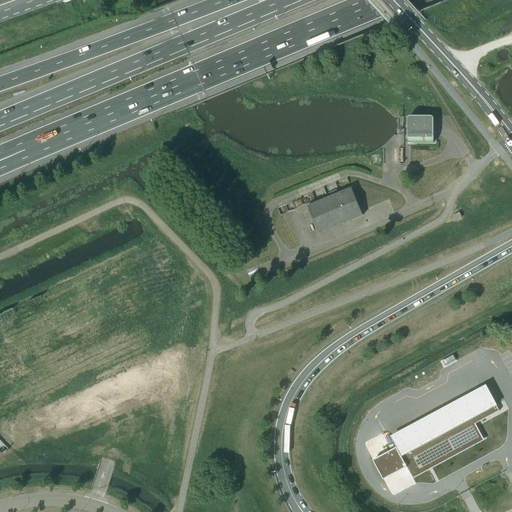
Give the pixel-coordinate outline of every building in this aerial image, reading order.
[(407,119),(407,136),(407,143),(434,143),(433,119),(433,118),(433,117),(432,117),(431,116),(410,116),(409,116),(409,117),(408,117),(408,118),(407,118),(407,119)] [(362,215),(351,187),(307,206),(318,234),(362,215)] [(459,212),(453,215),(455,220),(461,217),(459,212)] [(164,255),(137,267),(152,300),(179,288),(164,255)] [(137,267),(110,280),(126,313),(152,300),(137,267)] [(110,280),(83,292),(99,325),(126,313),(110,280)] [(83,292),(57,305),(72,338),(99,325),(83,292)] [(57,305),(30,317),(45,350),(72,338),(57,305)] [(156,316),(155,323),(175,326),(178,306),(156,316)] [(139,325),(138,331),(153,333),(155,323),(156,316),(139,325)] [(30,317),(3,330),(19,363),(45,350),(30,317)] [(155,323),(153,333),(173,336),(175,326),(155,323)] [(3,330),(0,331),(0,371),(19,363),(3,330)] [(138,331),(136,341),(152,343),(153,333),(138,331)] [(153,333),(152,343),(172,347),(173,336),(153,333)] [(136,341),(134,351),(150,354),(152,343),(136,341)] [(152,343),(150,354),(170,357),(172,347),(152,343)] [(134,351),(133,362),(149,364),(150,354),(134,351)] [(150,354),(149,364),(169,367),(170,357),(150,354)] [(133,362),(131,372),(147,374),(149,364),(133,362)] [(149,364),(147,374),(167,377),(169,367),(149,364)] [(131,372),(130,382),(145,385),(147,374),(131,372)] [(147,374),(145,385),(165,388),(167,377),(147,374)] [(130,382),(128,393),(144,395),(145,385),(130,382)] [(145,385),(144,395),(164,398),(165,388),(145,385)] [(387,431),(364,443),(392,497),(416,485),(411,476),(406,468),(397,472),(387,454),(399,447),(401,453),(402,453),(404,456),(472,418),(475,424),(500,411),(486,385),(389,436),(387,431)] [(128,393),(126,403),(142,405),(144,395),(128,393)] [(2,395),(0,405),(0,415),(9,416),(12,396),(2,395)] [(144,395),(142,405),(162,408),(164,398),(144,395)] [(12,396),(9,416),(19,418),(22,398),(12,396)] [(22,398),(19,418),(29,420),(32,400),(22,398)] [(32,400),(29,420),(40,421),(43,401),(32,400)] [(43,401),(40,421),(50,423),(53,403),(43,401)] [(53,403),(50,423),(60,424),(63,404),(53,403)] [(126,403),(125,413),(141,416),(142,405),(126,403)] [(63,404),(60,424),(71,426),(74,406),(63,404)] [(142,405),(141,416),(161,419),(162,408),(142,405)] [(74,406),(71,426),(81,427),(84,407),(74,406)] [(84,407),(81,427),(91,429),(94,409),(84,407)] [(94,409),(91,429),(106,431),(109,411),(94,409)] [(125,413),(123,423),(139,426),(141,416),(125,413)] [(0,415),(0,423),(14,437),(16,438),(19,418),(9,416),(0,415)] [(141,416),(139,426),(159,429),(161,419),(141,416)] [(19,418),(16,438),(26,439),(29,420),(19,418)] [(399,447),(387,454),(397,472),(406,468),(411,476),(483,438),(475,424),(472,418),(404,456),(402,453),(401,453),(399,447)] [(29,420),(26,439),(37,441),(40,421),(29,420)] [(40,421),(37,441),(47,443),(50,423),(40,421)] [(50,423),(47,443),(57,444),(60,424),(50,423)] [(123,423),(122,434),(137,436),(138,436),(139,426),(123,423)] [(60,424),(57,444),(68,446),(71,426),(60,424)] [(71,426),(68,446),(78,447),(81,427),(71,426)] [(139,426),(138,436),(147,438),(158,439),(159,429),(139,426)] [(81,427),(78,447),(88,449),(91,429),(81,427)] [(91,429),(88,449),(103,451),(106,431),(91,429)] [(122,434),(119,454),(134,456),(137,436),(122,434)] [(137,436),(134,456),(144,457),(147,438),(138,436),(137,436)] [(147,438),(144,457),(155,459),(158,439),(147,438)]
